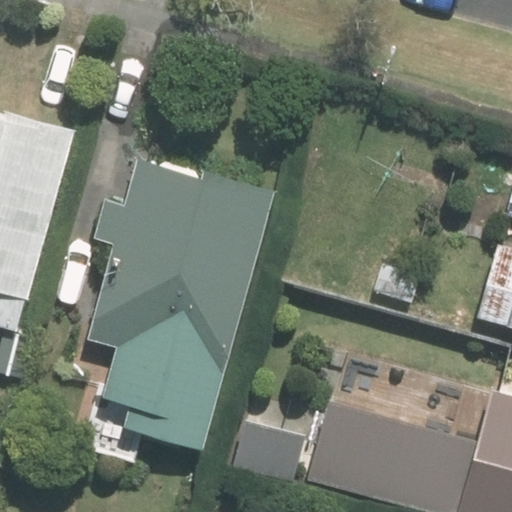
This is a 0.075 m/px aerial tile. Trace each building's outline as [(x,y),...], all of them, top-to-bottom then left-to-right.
[(0,105),(0,322),(30,330),(80,125),(0,105)] [(93,253),(116,259),(96,333),(125,341),(109,398),(132,405),(127,425),(212,448),(283,190),(146,152),(133,200),(109,194),(93,253)] [(511,242),(503,240),(482,318),(511,326),(511,242)] [(383,251),(367,285),(413,307),(429,273),(383,251)] [(0,386),(12,341),(0,337),(0,386)] [(511,511),(511,389),(498,385),(484,438),(331,395),(309,476),(438,511),(511,511)] [(309,435),(244,416),(231,460),(296,479),(309,435)]
